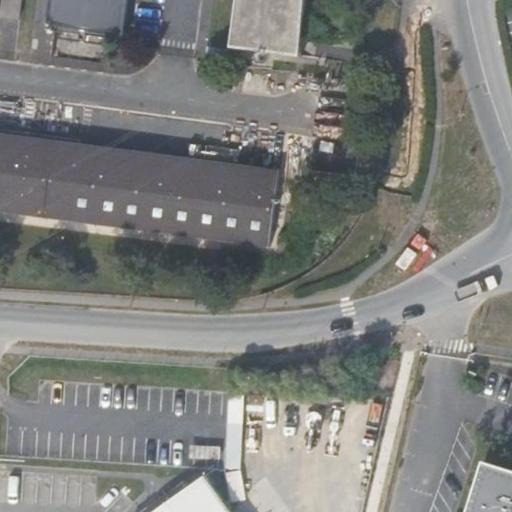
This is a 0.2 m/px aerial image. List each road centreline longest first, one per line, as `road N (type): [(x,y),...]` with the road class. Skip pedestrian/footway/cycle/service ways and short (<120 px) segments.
road 1 (unclassified): [(0,319),(258,331),(393,308),(511,255)]
road 2 (tertiary): [(467,0),(511,163)]
